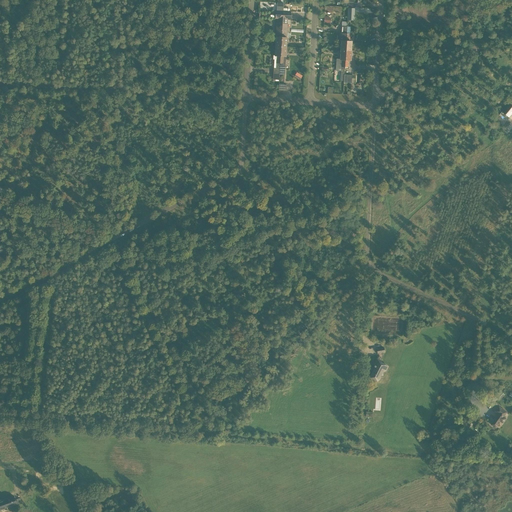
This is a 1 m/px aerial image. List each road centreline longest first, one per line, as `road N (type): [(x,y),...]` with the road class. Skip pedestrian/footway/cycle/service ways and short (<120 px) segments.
road 1 (unclassified): [(0,296),(240,170),(245,98)]
road 2 (track): [(206,429),(111,238)]
road 3 (unclassified): [(349,449),(358,434),(364,267)]
road 4 (track): [(322,318),(240,170)]
road 5 (unclassified): [(364,267),(375,103)]
road 6 (unclassified): [(113,90),(245,98)]
road 7 (unclassified): [(398,283),(511,337)]
